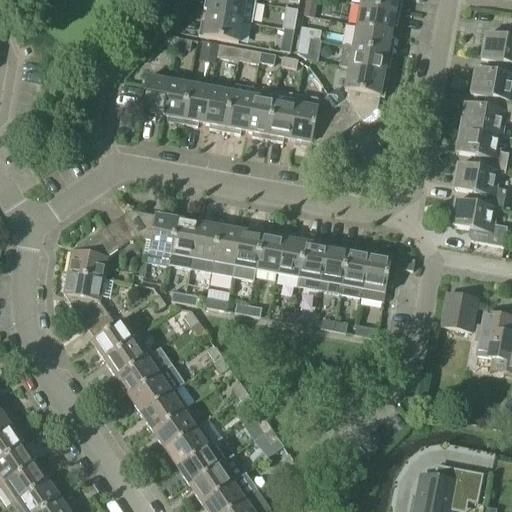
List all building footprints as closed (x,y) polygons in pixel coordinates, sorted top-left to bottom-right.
[(256,6),(246,4),(222,0),(205,0),(203,13),(208,13),(207,19),(242,26),(252,28),(256,6)] [(361,0),(360,9),(400,16),(403,0),(400,0),(361,0)] [(319,6),(307,4),(304,20),(316,23),(319,6)] [(356,30),(391,36),(392,31),(397,32),(400,16),(360,9),(356,30)] [(286,12),(282,33),(284,34),(294,35),(297,14),(286,12)] [(238,48),(242,26),(207,19),(206,25),(201,24),(198,40),(238,48)] [(391,36),(356,30),(352,51),(392,58),(395,43),(390,42),(391,36)] [(280,56),(290,57),(294,35),(284,34),(280,56)] [(320,39),(300,35),(299,41),(310,43),(319,45),(320,39)] [(511,43),(489,39),(484,43),(481,63),(504,67),(511,68),(511,43)] [(164,40),(162,49),(174,52),(176,43),(164,40)] [(296,58),(307,59),(310,43),(299,41),(296,58)] [(190,54),(191,45),(177,43),(176,43),(174,52),(190,54)] [(198,65),(215,68),(218,50),(202,47),(198,65)] [(218,58),(217,61),(238,65),(240,54),(219,50),(218,58)] [(349,72),(384,79),(385,73),(389,74),(392,58),(352,51),(349,72)] [(259,69),(259,67),(261,58),(240,54),(238,65),(259,69)] [(273,70),(275,60),(261,58),(259,67),(273,70)] [(280,71),(296,74),(298,66),(294,64),(282,62),(280,71)] [(479,74),(474,78),(470,98),(493,102),(511,105),(511,68),(504,67),(502,79),(479,74)] [(347,95),(346,104),(360,125),(377,113),(379,101),(384,102),(387,85),(382,85),(384,79),(349,72),(344,95),(347,95)] [(138,121),(155,124),(156,119),(161,120),(168,86),(146,81),(138,121)] [(168,86),(161,120),(167,122),(166,126),(181,129),(189,89),(168,86)] [(204,128),(210,93),(189,89),(181,129),(198,132),(198,127),(204,128)] [(247,136),(254,93),(233,90),(232,97),(224,137),(240,140),(241,135),(247,136)] [(210,93),(204,128),(210,129),(209,134),(224,137),(232,97),(210,93)] [(254,93),(247,136),(252,137),(251,142),(267,145),(275,97),(254,93)] [(276,95),(275,97),(267,145),(283,148),(283,143),(289,144),(297,99),(276,95)] [(316,103),(297,99),(289,144),(295,145),(294,150),(310,153),(311,148),(323,150),(340,138),(326,117),(317,116),(318,113),(319,106),(316,103)] [(460,133),(502,141),(505,125),(511,126),(511,105),(493,102),(491,114),(468,110),(463,113),(460,133)] [(336,111),(350,132),(360,125),(346,104),(336,111)] [(326,117),(340,138),(350,132),(336,111),(326,117)] [(460,157),(478,161),(476,172),(500,177),(505,178),(509,158),(499,156),(502,141),(460,133),(456,152),(460,157)] [(454,189),(457,194),(480,198),(478,209),(497,213),(502,214),(506,194),(497,193),(500,177),(476,172),(457,169),(454,189)] [(504,252),(507,231),(494,229),(497,213),(478,209),(455,205),(451,225),(455,230),(478,235),(475,246),(504,252)] [(162,221),(129,215),(126,218),(141,240),(140,245),(145,246),(144,253),(148,254),(146,267),(168,271),(177,219),(162,216),(162,221)] [(126,218),(116,225),(115,225),(130,247),(135,244),(140,245),(141,240),(126,218)] [(177,219),(168,271),(189,274),(198,228),(193,227),(194,222),(177,219)] [(198,228),(189,274),(210,278),(220,227),(205,224),(204,229),(198,228)] [(77,255),(72,255),(68,276),(103,283),(107,261),(130,247),(115,225),(106,231),(78,251),(77,255)] [(220,227),(210,278),(232,282),(241,236),(235,235),(236,230),(220,227)] [(253,286),(255,274),(263,235),(247,232),(247,237),(241,236),(232,282),(253,286)] [(263,235),(255,274),(277,278),(283,243),(278,242),(278,238),(263,235)] [(283,243),(277,278),(299,282),(306,243),(290,240),(290,245),(283,243)] [(306,243),(299,282),(297,291),(318,295),(326,251),(321,250),(322,245),(306,243)] [(326,251),(318,295),(340,299),(349,250),(333,247),(332,252),(326,251)] [(349,250),(340,299),(361,303),(369,259),(363,258),(364,253),(349,250)] [(385,298),(392,258),(375,255),(375,260),(369,259),(361,303),(383,307),(385,298)] [(415,265),(404,263),(402,274),(413,276),(415,265)] [(113,285),(103,283),(68,276),(64,299),(69,300),(68,305),(94,343),(115,329),(99,305),(100,300),(110,302),(113,285)] [(183,308),(185,298),(173,296),(171,306),(183,308)] [(196,311),(198,301),(185,298),(183,308),(186,309),(196,311)] [(166,310),(158,299),(151,304),(158,315),(166,310)] [(478,305),(446,299),(440,330),(472,336),(478,305)] [(219,304),(206,302),(204,312),(217,314),(219,304)] [(236,308),(234,317),(247,320),(249,310),(236,308)] [(260,322),(262,312),(249,310),(247,320),(260,322)] [(191,316),(183,321),(190,331),(198,326),(191,316)] [(279,316),(278,325),(290,328),(292,318),(279,316)] [(303,330),(305,320),(292,318),(290,328),(303,330)] [(476,362),(507,368),(505,377),(511,378),(511,349),(511,350),(511,344),(511,323),(484,318),(481,333),(477,332),(475,346),(479,347),(476,362)] [(125,322),(115,329),(94,343),(91,346),(104,365),(138,341),(125,322)] [(335,326),(322,323),(320,333),(333,335),(335,326)] [(197,341),(205,336),(198,326),(190,331),(197,341)] [(347,328),(335,326),(333,335),(346,338),(347,328)] [(378,334),(356,330),(354,339),(376,343),(378,334)] [(116,382),(150,358),(138,341),(104,365),(116,382)] [(215,351),(208,356),(215,366),(222,361),(215,351)] [(160,352),(150,358),(116,382),(128,400),(172,369),(160,352)] [(222,377),(229,372),(222,361),(215,366),(222,377)] [(184,387),(172,369),(128,400),(140,418),(174,394),(184,387)] [(240,387),(232,392),(239,402),(246,397),(240,387)] [(152,435),(186,412),(174,394),(140,418),(152,435)] [(246,413),(254,407),(246,397),(239,402),(246,413)] [(164,454),(199,430),(186,412),(152,435),(164,454)] [(0,415),(0,438),(10,431),(0,415)] [(264,423),(257,428),(264,439),(271,433),(264,423)] [(177,472),(211,448),(199,430),(164,454),(177,472)] [(10,431),(0,438),(0,464),(23,449),(10,431)] [(271,449),(278,444),(271,433),(264,439),(271,449)] [(189,490),(233,459),(221,442),(211,448),(177,472),(189,490)] [(0,490),(0,491),(35,467),(23,449),(0,464),(0,490)] [(246,477),(233,459),(189,490),(201,508),(246,477)] [(281,464),(288,474),(296,469),(289,459),(281,464)] [(12,508),(47,485),(35,467),(0,491),(12,508)] [(295,485),(303,480),(296,469),(288,474),(295,485)] [(418,477),(411,511),(450,511),(452,503),(467,505),(477,507),(483,479),(445,471),(443,482),(433,480),(418,477)] [(204,511),(233,511),(258,495),(246,477),(201,508),(204,511)] [(47,485),(12,508),(14,511),(45,511),(59,503),(47,485)] [(269,511),(258,495),(233,511),(269,511)] [(65,511),(59,503),(45,511),(65,511)]
